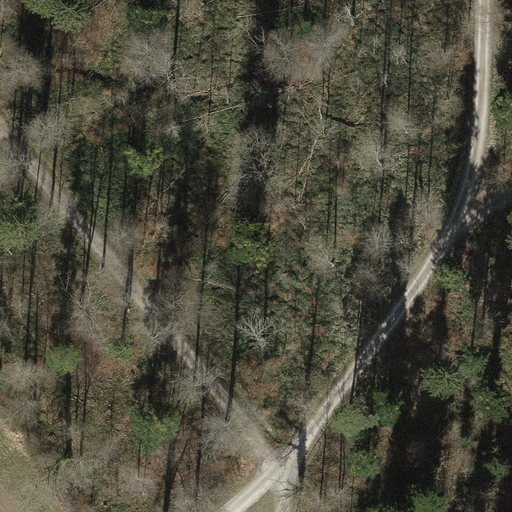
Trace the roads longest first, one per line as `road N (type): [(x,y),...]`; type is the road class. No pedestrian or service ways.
road 1 (track): [(275,472),(448,237),(478,137),(484,0)]
road 2 (track): [(275,472),(225,397),(0,124)]
